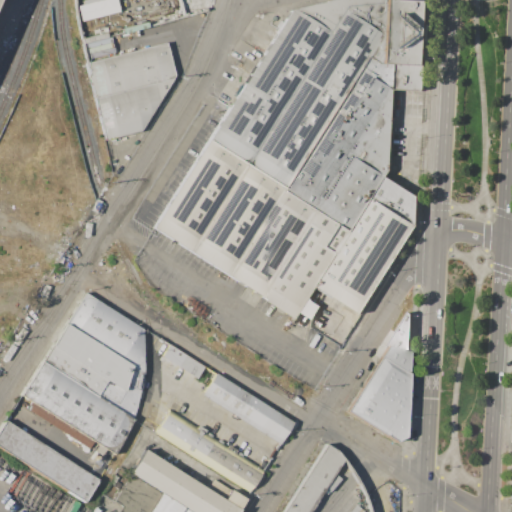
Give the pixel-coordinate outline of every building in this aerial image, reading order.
[(116,0),(119,11),(81,21),(78,6),(83,4),(82,0),(116,0)] [(352,232),(208,140),(290,11),(332,0),(428,0),(426,65),(424,65),(423,91),(395,89),(390,171),(387,177),(352,232)] [(165,42),(174,77),(93,97),(85,63),(165,42)] [(93,97),(174,77),(140,131),(104,140),(93,97)] [(208,140),(352,232),(317,287),(309,299),(301,312),(296,319),(152,227),(208,140)] [(352,232),(387,177),(418,197),(416,226),(360,314),(317,287),(352,232)] [(143,373),(64,323),(84,292),(142,329),(143,373)] [(309,299),(320,306),(312,319),(301,312),(309,299)] [(407,373),(381,356),(409,313),(411,314),(407,373)] [(41,361),(64,323),(143,373),(140,391),(133,419),(41,361)] [(185,355),(203,367),(196,378),(177,367),(185,355)] [(346,411),(381,356),(407,373),(404,436),(394,441),(346,411)] [(41,361),(133,419),(125,435),(113,454),(19,394),(41,361)] [(214,374),(292,423),(279,444),(201,395),(214,374)] [(155,431),(168,410),(196,428),(198,425),(206,430),(204,433),(226,447),(228,444),(237,449),(235,452),(262,469),(249,490),(155,431)] [(97,479),(83,502),(0,449),(0,425),(4,420),(97,479)] [(281,511),(325,444),(335,451),(342,460),(309,511),(281,511)] [(144,449),(224,499),(239,509),(237,511),(190,511),(130,474),(129,473),(144,449)] [(190,511),(117,511),(121,506),(113,501),(130,474),(190,511)] [(239,509),(224,499),(230,490),(245,499),(239,509)]
